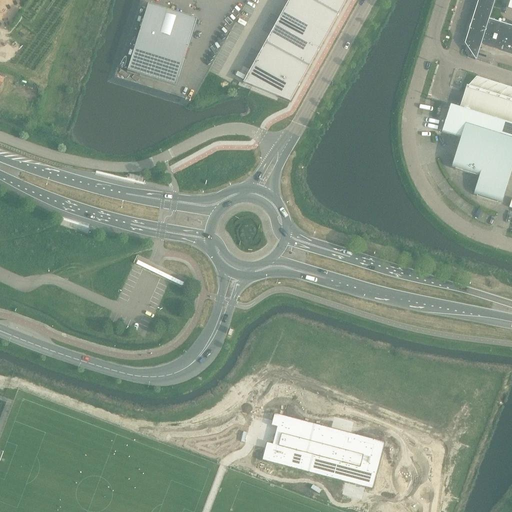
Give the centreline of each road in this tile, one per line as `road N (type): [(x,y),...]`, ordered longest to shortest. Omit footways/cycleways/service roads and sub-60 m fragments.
road 1 (unclassified): [(441,0),(406,118),(411,166),(445,217),(511,247)]
road 2 (unclassified): [(282,146),(257,133),(220,131),(141,167),(116,169),(0,140)]
road 3 (unclassified): [(0,331),(117,372),(181,370)]
road 4 (primary): [(342,284),(511,318)]
road 5 (unclassified): [(282,146),(368,0)]
road 6 (primary): [(511,304),(354,258)]
road 7 (primary): [(251,188),(209,201),(111,190)]
